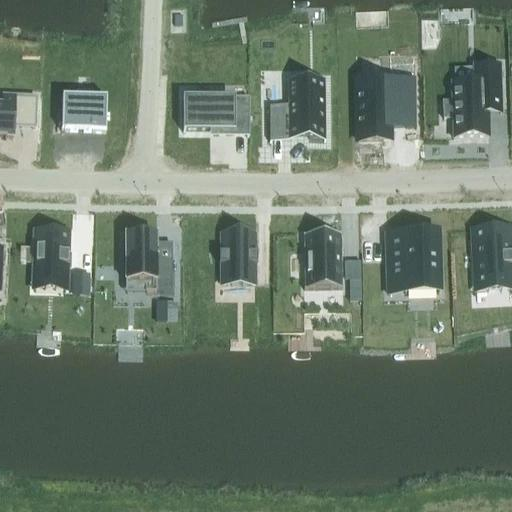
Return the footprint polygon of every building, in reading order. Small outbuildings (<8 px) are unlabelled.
[(452,104),(442,104),(443,122),(452,122),(453,141),(488,140),(487,117),(501,117),(499,68),(472,69),(472,72),(473,85),(455,86),(451,86),(452,104)] [(391,81),(356,82),(357,144),(382,143),(382,145),(393,145),(393,136),(392,136),(391,131),(415,131),(415,81),(391,81)] [(269,110),(269,145),(271,145),(271,138),(308,138),(308,143),(323,143),(323,145),(325,145),(324,83),(322,83),(322,86),(288,86),(288,83),(286,83),(287,114),(271,114),(271,110),(269,110)] [(61,99),(60,135),(105,136),(106,100),(92,100),(92,94),(76,94),(76,99),(61,99)] [(0,109),(0,140),(12,141),(13,130),(34,131),(36,101),(3,99),(3,109),(0,109)] [(182,100),(183,130),(231,130),(231,138),(249,137),(249,99),(182,100)] [(470,234),(467,234),(468,235),(469,235),(471,293),(509,291),(508,270),(511,270),(511,259),(507,259),(506,233),(508,233),(507,232),(505,232),(505,234),(495,234),(495,233),(493,233),(493,234),(482,235),(482,233),(480,233),(480,235),(470,235),(470,234)] [(39,235),(38,282),(70,283),(71,236),(39,235)] [(412,239),(386,240),(387,281),(402,281),(402,291),(438,290),(437,236),(412,237),(412,239)] [(123,237),(122,283),(148,284),(148,294),(172,294),(172,262),(154,262),(155,238),(123,237)] [(339,237),(301,238),(302,293),(339,292),(339,237)] [(221,238),(221,288),(254,288),(254,238),(221,238)] [(360,264),(343,265),(344,283),(360,283),(360,264)] [(74,278),(74,298),(87,299),(88,279),(74,278)]
